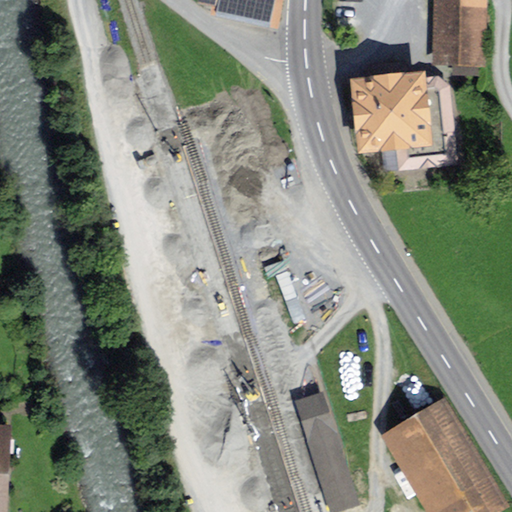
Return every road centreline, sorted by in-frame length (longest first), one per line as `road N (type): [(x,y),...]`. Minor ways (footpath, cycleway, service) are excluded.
road 1 (secondary): [(311,100),(348,200),(511,466)]
road 2 (track): [(384,462),(384,352),(369,288)]
road 3 (residential): [(176,0),(311,100)]
